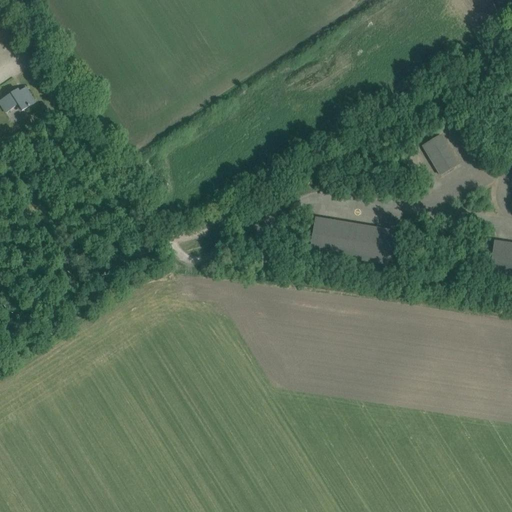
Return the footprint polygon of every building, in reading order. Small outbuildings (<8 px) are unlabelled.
[(0,101),(0,103),(6,113),(18,105),(22,112),(36,103),(26,88),(19,92),(18,90),(0,101)] [(460,165),(442,135),(421,147),(439,177),(460,165)] [(396,232),(326,221),(316,219),(311,252),(390,265),(396,232)] [(488,277),(511,280),(511,243),(494,241),(488,277)] [(260,263),(265,270),(273,265),(264,250),(258,254),(263,262),(260,263)]
